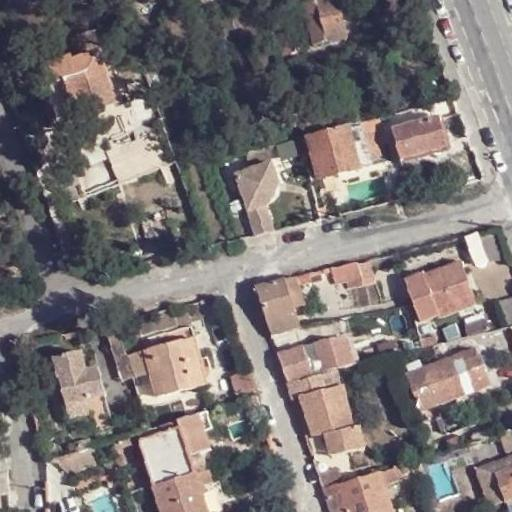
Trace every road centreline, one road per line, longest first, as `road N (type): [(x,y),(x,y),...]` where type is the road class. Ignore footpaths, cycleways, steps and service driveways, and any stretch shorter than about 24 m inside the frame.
road 1 (residential): [(238,268),(511,199)]
road 2 (residential): [(238,268),(315,511)]
road 3 (residential): [(0,95),(64,317)]
road 4 (residential): [(64,317),(238,268)]
road 5 (residential): [(0,343),(26,466),(25,511)]
